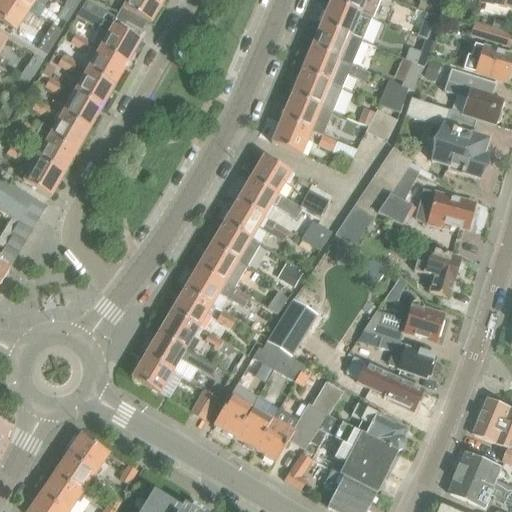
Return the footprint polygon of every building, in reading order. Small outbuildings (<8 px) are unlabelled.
[(0,0),(0,21),(14,31),(27,11),(11,0),(0,0)] [(42,8),(47,0),(11,0),(27,11),(33,2),(42,8)] [(66,0),(62,7),(72,14),(80,0),(66,0)] [(149,25),(162,2),(157,0),(127,0),(122,9),(149,25)] [(330,0),(330,2),(370,19),(377,0),(330,0)] [(430,0),(420,0),(416,10),(425,15),(434,18),(437,10),(440,4),(439,3),(430,0)] [(511,12),(511,0),(480,0),(479,4),(511,12)] [(330,2),(320,26),(360,43),(370,19),(330,2)] [(101,21),(105,14),(84,3),(76,17),(96,29),(101,21)] [(66,24),(72,14),(62,7),(56,17),(66,24)] [(105,14),(101,21),(112,27),(116,21),(105,14)] [(416,38),(425,42),(435,19),(434,18),(425,15),(416,38)] [(489,30),(503,35),(506,26),(492,21),(489,30)] [(320,26),(310,50),(350,67),(360,43),(320,26)] [(45,55),(59,32),(52,27),(38,51),(45,55)] [(112,27),(99,50),(126,65),(139,42),(112,27)] [(88,43),(74,35),(68,45),(82,53),(88,43)] [(486,36),(484,43),(508,51),(510,43),(486,36)] [(433,46),(425,42),(417,67),(422,69),(424,67),(428,61),(433,46)] [(511,58),(472,46),(468,59),(465,57),(461,71),(505,85),(505,84),(511,82),(511,79),(511,74),(509,70),(511,61),(511,58)] [(99,50),(87,72),(113,87),(126,65),(99,50)] [(364,73),(350,67),(310,50),(300,73),(329,85),(334,72),(360,83),(364,73)] [(75,65),(60,57),(55,67),(69,75),(75,65)] [(34,73),(40,63),(33,58),(27,68),(34,73)] [(417,78),(422,69),(417,67),(403,61),(395,81),(404,84),(402,89),(407,91),(412,93),(417,78)] [(428,61),(423,79),(434,83),(440,65),(428,61)] [(55,70),(47,65),(41,75),(48,79),(49,80),(55,70)] [(87,72),(74,94),(100,109),(113,87),(87,72)] [(449,72),(445,83),(491,98),(494,86),(449,72)] [(329,86),(329,85),(300,73),(296,83),(293,82),(289,94),(291,95),(290,97),(319,109),(330,114),(340,90),(329,86)] [(62,87),(48,79),(42,89),(57,97),(62,87)] [(501,101),(491,98),(445,83),(442,94),(455,98),(450,112),(454,113),(453,115),(496,128),(496,127),(499,126),(502,118),(500,115),(501,112),(498,111),(501,101)] [(402,107),(407,91),(397,87),(391,103),(402,107)] [(11,90),(5,100),(15,107),(21,96),(11,90)] [(74,94),(62,116),(61,117),(87,132),(100,109),(74,94)] [(290,97),(281,120),(309,132),(319,109),(290,97)] [(0,117),(6,121),(15,107),(5,100),(0,108),(0,117)] [(405,117),(429,125),(448,131),(453,115),(454,113),(450,112),(450,113),(410,100),(405,117)] [(44,119),(36,132),(75,154),(87,132),(61,117),(62,116),(37,101),(31,112),(44,119)] [(356,125),(366,129),(373,116),(362,112),(356,125)] [(374,117),(373,116),(366,129),(367,129),(364,134),(384,144),(395,124),(375,113),(374,117)] [(345,120),(331,114),(327,123),(341,129),(345,120)] [(299,157),(309,132),(281,120),(270,145),(299,157)] [(43,148),(36,161),(62,176),(75,154),(36,132),(24,124),(18,133),(43,148)] [(448,131),(429,125),(426,137),(440,141),(433,166),(478,180),(489,144),(448,131)] [(335,143),(321,137),(317,146),(332,152),(335,143)] [(25,155),(10,146),(5,156),(19,164),(25,155)] [(392,151),(372,181),(390,193),(406,170),(409,164),(410,163),(392,151)] [(261,158),(248,181),(276,197),(289,175),(261,158)] [(49,199),(62,176),(36,161),(23,183),(49,199)] [(409,164),(406,170),(416,175),(438,187),(441,181),(409,164)] [(385,202),(378,211),(375,216),(400,229),(400,228),(402,229),(411,210),(401,205),(416,175),(406,170),(390,193),(385,202)] [(45,208),(0,180),(0,212),(11,220),(0,237),(0,284),(8,271),(7,271),(45,208)] [(276,197),(248,181),(235,203),(263,219),(270,207),(294,221),(300,212),(276,197)] [(372,181),(366,189),(385,202),(390,193),(372,181)] [(366,189),(360,199),(378,211),(385,202),(366,189)] [(474,220),(476,213),(474,209),(474,207),(450,201),(448,198),(441,196),(439,198),(432,196),(432,194),(422,192),(414,221),(423,226),(442,231),(443,226),(467,232),(470,222),(474,220)] [(319,222),(330,200),(320,194),(308,217),(319,222)] [(360,199),(353,209),(372,221),(375,216),(378,211),(360,199)] [(262,219),(263,219),(235,203),(222,225),(250,241),(256,229),(281,244),(287,234),(262,219)] [(353,209),(341,228),(359,240),(372,221),(353,209)] [(319,252),(329,235),(312,224),(301,241),(319,252)] [(258,246),(250,241),(222,225),(209,247),(245,268),(258,246)] [(353,250),(359,240),(341,228),(334,237),(353,250)] [(209,247),(196,269),(232,291),(245,268),(209,247)] [(460,273),(462,267),(459,264),(460,260),(430,251),(430,252),(425,251),(421,265),(416,263),(413,273),(432,279),(428,294),(446,299),(451,284),(452,284),(455,273),(460,273)] [(394,272),(400,263),(387,254),(381,264),(394,272)] [(277,281),(294,291),(303,276),(286,266),(277,281)] [(247,299),(232,291),(196,269),(183,291),(210,307),(218,295),(242,309),(247,299)] [(183,291),(170,313),(198,329),(210,307),(183,291)] [(265,309),(276,316),(286,300),(276,294),(265,309)] [(253,313),(258,306),(247,299),(243,307),(253,313)] [(265,344),(283,355),(291,360),(307,333),(317,317),(291,301),(281,318),(265,344)] [(411,303),(406,322),(376,313),(368,326),(363,334),(380,339),(399,345),(402,336),(413,339),(414,338),(434,344),(439,330),(443,328),(444,324),(441,319),(441,318),(420,311),(421,307),(419,303),(414,302),(411,303)] [(170,313),(157,335),(185,351),(198,329),(170,313)] [(235,322),(221,313),(216,322),(230,330),(235,322)] [(215,369),(185,351),(157,335),(144,357),(171,373),(179,361),(210,379),(215,369)] [(203,344),(216,352),(217,351),(228,358),(232,350),(208,335),(203,344)] [(404,347),(399,345),(380,339),(377,350),(390,354),(386,367),(395,370),(395,371),(425,381),(426,378),(429,377),(431,372),(429,368),(432,359),(404,349),(404,347)] [(158,395),(171,373),(144,357),(131,379),(158,395)] [(264,368),(273,373),(279,363),(270,358),(264,368)] [(421,392),(365,367),(365,365),(353,360),(346,375),(358,381),(356,385),(384,398),(382,401),(412,414),(416,403),(420,405),(423,397),(420,395),(421,392)] [(287,368),(279,363),(273,373),(281,378),(287,368)] [(309,379),(300,374),(294,385),(302,390),(309,379)] [(208,394),(217,399),(223,389),(214,384),(208,394)] [(278,411),(272,422),(255,451),(275,463),(288,442),(303,451),(308,443),(309,444),(326,418),(340,395),(325,386),(310,410),(306,408),(297,422),(278,411)] [(213,426),(235,440),(252,410),(250,409),(255,400),(236,389),(231,398),(230,397),(213,426)] [(344,389),(340,395),(337,399),(346,404),(352,393),(344,389)] [(202,390),(188,413),(203,422),(210,409),(211,409),(216,400),(217,400),(217,399),(208,394),(202,390)] [(503,465),(511,468),(511,410),(488,401),(473,439),(475,440),(475,439),(508,453),(503,465)] [(361,424),(356,432),(395,453),(399,451),(402,448),(403,444),(402,439),(401,438),(400,437),(403,431),(355,407),(350,418),(361,424)] [(272,422),(252,410),(235,440),(255,451),(272,422)] [(345,465),(339,476),(374,495),(375,494),(380,493),(383,485),(381,480),(395,453),(356,432),(326,418),(309,444),(317,447),(324,435),(341,444),(334,460),(345,465)] [(80,436),(66,456),(94,475),(108,455),(80,436)] [(466,455),(458,476),(509,498),(511,490),(497,484),(502,471),(466,455)] [(66,456),(52,477),(80,496),(94,475),(66,456)] [(127,486),(135,473),(126,468),(118,482),(127,486)] [(339,476),(331,472),(324,485),(337,491),(328,510),(332,511),(365,511),(374,495),(339,476)] [(299,492),(304,483),(289,474),(284,482),(299,492)] [(505,507),(509,498),(458,476),(449,497),(484,511),(491,498),(494,500),(493,502),(505,507)] [(52,477),(38,497),(61,511),(69,511),(80,496),(52,477)] [(193,511),(182,505),(179,509),(152,492),(139,511),(193,511)] [(61,511),(38,497),(27,511),(61,511)] [(112,498),(103,511),(116,511),(121,504),(112,498)]
